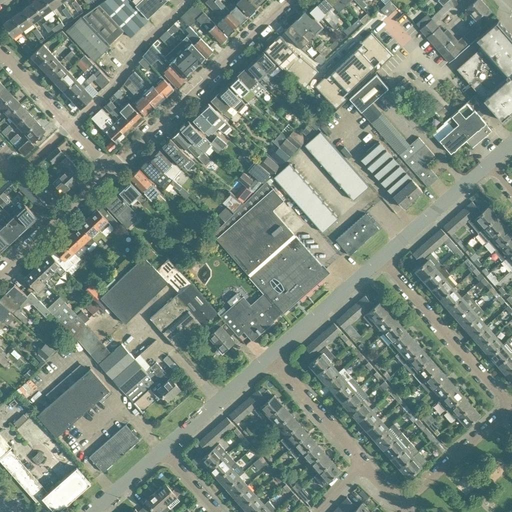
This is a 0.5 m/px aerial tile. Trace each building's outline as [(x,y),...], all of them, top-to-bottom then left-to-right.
[(53,9),(46,0),(36,0),(33,2),(43,16),(53,9)] [(62,2),(60,0),(46,0),(53,9),(62,2)] [(82,8),(76,0),(75,0),(72,2),(78,10),(82,8)] [(149,20),(147,19),(129,0),(104,0),(99,4),(103,9),(124,31),(130,38),(149,20)] [(129,0),(147,19),(166,0),(129,0)] [(238,27),(212,0),(207,0),(206,2),(213,10),(215,9),(224,18),(217,24),(228,36),(238,27)] [(212,0),(238,27),(242,22),(243,23),(247,20),(246,19),(247,17),(236,6),(230,11),(220,0),(212,0)] [(258,8),(250,0),(238,0),(236,2),(249,16),(250,15),(253,14),(254,11),(258,8)] [(330,9),(333,6),(327,0),(317,0),(316,2),(336,23),(340,19),(330,9)] [(346,5),(341,0),(327,0),(333,6),(339,12),(346,5)] [(390,0),(385,5),(392,12),(397,8),(390,0)] [(459,0),(448,10),(473,37),(496,17),(481,0),(459,0)] [(43,16),(33,2),(23,9),(33,23),(43,16)] [(336,23),(316,2),(313,4),(312,4),(309,7),(308,8),(318,19),(323,15),(336,29),(339,26),(336,23)] [(124,31),(103,9),(99,4),(83,16),(109,44),(124,31)] [(204,13),(196,4),(195,4),(191,8),(199,17),(204,13)] [(385,5),(381,9),(388,16),(392,12),(385,5)] [(72,15),(66,7),(62,9),(68,18),(72,15)] [(365,11),(367,13),(371,17),(374,13),(369,7),(365,11)] [(199,17),(191,8),(186,12),(195,21),(197,19),(199,17)] [(33,23),(23,9),(13,16),(23,30),(33,23)] [(307,10),(299,17),(316,34),(323,27),(317,21),(307,10)] [(406,34),(415,24),(401,11),(392,22),(406,34)] [(195,21),(186,12),(182,17),(188,23),(188,24),(189,25),(190,26),(195,21)] [(204,13),(199,17),(197,19),(202,24),(201,25),(207,32),(208,31),(220,43),(221,42),(223,42),(225,40),(226,38),(227,37),(204,13)] [(374,20),(371,17),(367,13),(360,19),(362,21),(363,23),(367,27),(374,20)] [(23,30),(13,16),(3,24),(13,38),(23,30)] [(109,46),(81,17),(66,31),(94,60),(109,46)] [(316,34),(299,17),(292,24),(308,41),(313,37),(316,40),(319,38),(316,34)] [(355,28),(362,21),(360,19),(359,18),(352,25),(355,28)] [(420,29),(439,51),(449,62),(458,54),(460,52),(461,51),(444,31),(436,22),(432,18),(431,19),(425,24),(420,29)] [(425,24),(421,19),(416,23),(420,29),(425,24)] [(511,35),(505,27),(498,20),(474,41),(480,48),(457,69),(472,87),(503,121),(508,116),(511,114),(509,112),(511,109),(511,35)] [(52,28),(47,21),(43,24),(49,31),(52,29),(52,28)] [(55,32),(65,25),(62,21),(52,28),(52,29),(55,32)] [(305,43),(308,41),(292,24),(285,31),(304,51),(305,50),(308,47),(305,43)] [(348,35),(355,28),(352,25),(351,24),(344,30),(348,35)] [(189,25),(185,29),(190,33),(187,36),(189,39),(191,41),(190,41),(194,45),(205,57),(207,56),(209,55),(211,54),(211,52),(213,50),(212,50),(190,26),(189,25)] [(43,36),(37,28),(33,30),(39,39),(43,36)] [(68,37),(63,30),(62,30),(58,33),(64,40),(68,37)] [(167,31),(160,37),(164,42),(171,36),(171,35),(167,31)] [(393,55),(371,32),(362,42),(361,41),(324,76),(324,77),(315,86),(336,108),(347,98),(344,95),(379,62),(382,65),(393,55)] [(280,35),(265,50),(285,71),(305,88),(319,71),(315,68),(300,56),(299,57),(297,55),(298,54),(280,35)] [(186,37),(179,43),(198,64),(205,57),(194,45),(190,41),(191,41),(189,39),(187,36),(186,37)] [(336,39),(329,46),(332,49),(338,44),(338,42),(336,39)] [(32,50),(26,43),(22,46),(29,53),(32,50)] [(153,44),(152,44),(184,77),(194,68),(195,69),(198,66),(197,65),(198,64),(179,43),(172,50),(164,56),(153,44)] [(39,65),(52,53),(43,44),(31,56),(39,65)] [(164,57),(152,44),(143,56),(144,57),(150,63),(152,64),(158,58),(167,68),(163,72),(177,86),(185,79),(184,77),(164,57)] [(328,45),(320,52),(324,57),(331,51),(332,49),(329,46),(328,45)] [(68,60),(75,53),(72,50),(65,57),(68,60)] [(263,51),(255,59),(267,71),(270,74),(273,77),(281,69),(278,66),(263,51)] [(320,52),(314,58),(319,62),(324,57),(320,52)] [(47,74),(60,61),(52,53),(39,65),(47,74)] [(80,60),(88,69),(93,64),(85,55),(80,60)] [(150,63),(144,57),(139,62),(146,71),(152,65),(151,65),(150,63)] [(255,59),(247,66),(259,79),(263,75),(267,71),(255,59)] [(56,82),(68,70),(60,61),(47,74),(56,82)] [(249,88),(257,80),(245,68),(241,72),(239,72),(238,74),(237,75),(249,88)] [(77,79),(68,70),(56,82),(64,91),(77,79)] [(132,81),(136,86),(143,81),(138,76),(135,72),(134,72),(134,73),(128,78),(132,81)] [(350,98),(361,111),(372,101),(390,85),(378,72),(350,98)] [(85,88),(97,76),(93,73),(81,84),(77,79),(64,91),(72,100),(85,88)] [(101,73),(94,80),(102,88),(105,85),(109,81),(101,73)] [(165,98),(174,89),(161,75),(153,83),(156,86),(154,87),(165,98)] [(255,94),(249,88),(237,75),(236,76),(235,75),(232,78),(233,79),(229,83),(247,102),(255,94)] [(263,75),(259,79),(261,81),(260,82),(265,87),(266,88),(266,87),(270,91),(274,87),(263,75)] [(136,86),(132,81),(128,78),(124,84),(134,94),(137,92),(141,96),(134,103),(146,115),(155,107),(136,86)] [(141,82),(136,86),(155,107),(165,98),(154,87),(153,85),(148,90),(141,82)] [(245,104),(227,85),(223,89),(222,88),(219,91),(220,92),(219,93),(231,105),(238,112),(245,104)] [(0,107),(13,95),(4,86),(0,90),(0,106),(0,107)] [(80,109),(93,97),(85,88),(72,100),(80,109)] [(119,89),(114,94),(118,98),(123,93),(119,89)] [(231,105),(219,93),(211,100),(223,113),(229,118),(233,114),(227,109),(231,105)] [(9,115),(21,104),(13,95),(0,107),(0,106),(0,114),(4,111),(9,115)] [(135,126),(120,109),(111,100),(105,106),(113,115),(115,113),(119,118),(114,122),(126,135),(135,126)] [(144,118),(132,106),(128,101),(120,109),(135,126),(144,118)] [(438,177),(426,163),(435,155),(419,137),(410,144),(372,101),(361,111),(399,154),(427,187),(438,177)] [(208,103),(200,110),(212,123),(217,128),(222,133),(230,126),(226,122),(208,103)] [(474,110),(467,103),(452,116),(470,136),(473,133),(480,141),(491,131),(485,123),(486,123),(474,110)] [(17,124),(29,113),(21,104),(9,115),(17,124)] [(102,108),(93,117),(101,125),(100,126),(105,132),(107,131),(117,143),(126,135),(114,122),(110,117),(102,108)] [(212,123),(200,110),(199,111),(197,112),(196,114),(192,118),(204,130),(208,135),(211,132),(211,133),(217,128),(212,123)] [(25,133),(37,121),(29,113),(17,124),(25,133)] [(470,136),(452,116),(445,122),(432,133),(439,141),(440,140),(451,153),(470,136)] [(33,142),(46,130),(37,121),(25,133),(30,138),(19,149),(25,155),(35,146),(32,142),(33,141),(33,142)] [(212,142),(205,136),(204,137),(189,121),(185,124),(184,123),(180,127),(181,128),(180,129),(196,145),(202,151),(203,150),(204,151),(212,142)] [(5,135),(13,128),(9,124),(2,131),(5,135)] [(312,131),(306,126),(302,131),(307,136),(312,131)] [(298,148),(307,138),(295,128),(287,138),(298,148)] [(212,159),(204,151),(203,150),(202,151),(196,145),(180,129),(172,137),(184,149),(188,146),(197,156),(206,165),(212,159)] [(310,151),(326,137),(321,131),(305,145),(310,151)] [(14,143),(21,137),(17,133),(10,140),(14,143)] [(217,135),(213,140),(222,149),(227,143),(217,135)] [(315,156),(331,142),(326,137),(310,151),(315,156)] [(171,138),(162,146),(181,166),(183,164),(188,170),(191,166),(195,162),(190,157),(171,138)] [(298,148),(287,138),(279,146),(290,156),(298,148)] [(393,196),(403,208),(404,208),(423,191),(379,141),(360,158),(393,196)] [(320,162),(336,148),(331,142),(315,156),(320,162)] [(54,162),(64,153),(58,146),(48,156),(54,162)] [(281,165),(290,156),(279,146),(271,156),(281,165)] [(325,167),(340,153),(336,148),(320,162),(325,167)] [(180,171),(172,162),(159,149),(150,158),(169,177),(170,176),(173,179),(180,171)] [(329,173),(345,159),(340,153),(325,167),(329,173)] [(267,155),(260,164),(270,172),(272,174),(274,173),(279,165),(267,155)] [(54,182),(54,184),(56,186),(63,193),(84,174),(67,156),(61,162),(59,163),(66,171),(54,182)] [(180,185),(173,179),(170,176),(169,177),(150,158),(141,166),(164,190),(170,183),(177,189),(180,185)] [(334,178),(350,164),(345,159),(329,173),(334,178)] [(263,182),(270,172),(260,164),(255,160),(247,169),(263,182)] [(230,178),(237,171),(229,163),(222,171),(230,178)] [(279,183),(295,169),(290,163),(274,177),(279,183)] [(339,184),(355,170),(350,164),(334,178),(339,184)] [(131,177),(130,177),(143,191),(150,198),(151,199),(160,191),(159,189),(152,182),(139,169),(135,172),(133,172),(130,174),(131,177)] [(284,188),(300,174),(295,169),(279,183),(284,188)] [(344,189),(360,175),(355,170),(339,184),(344,189)] [(237,179),(247,187),(253,180),(243,172),(237,179)] [(289,194),(305,180),(300,174),(284,188),(289,194)] [(50,192),(44,186),(41,188),(29,175),(17,186),(34,204),(35,203),(43,211),(48,207),(56,199),(55,197),(59,193),(54,188),(50,192)] [(349,195),(365,181),(360,175),(344,189),(349,195)] [(145,198),(140,193),(141,193),(128,179),(118,189),(130,203),(136,197),(141,202),(145,198)] [(294,199),(310,185),(305,180),(289,194),(294,199)] [(263,293),(281,314),(282,313),(293,303),(291,300),(296,295),(299,298),(322,277),(319,275),(325,269),(273,209),(284,200),(267,181),(264,183),(254,193),(253,192),(253,193),(243,202),(234,212),(232,213),(225,221),(213,234),(250,275),(249,276),(263,293)] [(354,200),(369,186),(365,181),(349,195),(354,200)] [(244,185),(235,195),(237,197),(243,202),(253,193),(244,185)] [(299,205),(314,191),(310,185),(294,199),(299,205)] [(38,218),(25,205),(22,208),(5,190),(0,194),(0,195),(29,226),(38,218)] [(136,214),(115,191),(104,201),(116,214),(114,215),(127,228),(132,223),(129,220),(136,214)] [(243,202),(237,197),(235,195),(232,192),(230,191),(221,201),(234,212),(243,202)] [(303,210),(319,196),(314,191),(299,205),(303,210)] [(29,226),(0,195),(0,203),(13,217),(8,221),(7,222),(19,234),(19,233),(21,235),(29,226)] [(308,216),(324,202),(319,196),(303,210),(308,216)] [(480,210),(472,201),(467,205),(474,214),(480,210)] [(313,221),(329,207),(324,202),(308,216),(313,221)] [(474,214),(467,205),(462,209),(470,218),(474,215),(474,214)] [(225,221),(232,213),(226,207),(218,215),(225,221)] [(318,227),(334,213),(329,207),(313,221),(318,227)] [(470,218),(467,221),(478,233),(483,228),(497,216),(488,207),(482,212),(480,210),(474,214),(474,215),(470,218)] [(120,223),(112,215),(107,220),(97,209),(93,212),(92,211),(88,215),(89,216),(88,217),(100,229),(102,231),(111,224),(115,228),(120,223)] [(470,218),(462,209),(457,214),(465,222),(470,218)] [(323,232),(339,218),(334,213),(318,227),(323,232)] [(356,248),(378,229),(379,230),(379,229),(365,213),(335,239),(349,255),(357,249),(356,248)] [(465,222),(457,214),(453,218),(460,227),(465,222)] [(7,222),(8,221),(4,216),(3,217),(0,219),(0,224),(2,227),(0,228),(0,232),(10,243),(11,242),(13,242),(15,239),(15,238),(18,236),(18,235),(19,234),(7,222)] [(488,240),(505,226),(497,216),(483,228),(478,233),(486,242),(488,240)] [(102,231),(100,229),(88,217),(85,220),(84,219),(80,223),(81,224),(80,225),(91,237),(92,236),(96,240),(96,241),(101,236),(105,240),(108,238),(102,231)] [(460,227),(453,218),(448,222),(456,231),(460,227)] [(456,231),(448,222),(443,226),(451,235),(456,231)] [(91,237),(80,225),(76,228),(75,227),(72,231),(72,232),(72,233),(87,249),(87,248),(96,240),(92,236),(91,237)] [(500,247),(511,236),(511,233),(505,226),(488,240),(496,249),(500,246),(500,247)] [(448,237),(441,228),(435,233),(443,242),(448,237)] [(0,232),(0,249),(2,251),(6,247),(7,247),(9,246),(9,244),(10,243),(0,232)] [(87,249),(72,233),(68,236),(67,235),(63,239),(64,240),(63,241),(77,256),(78,255),(79,256),(82,253),(90,256),(92,253),(87,248),(87,249)] [(443,242),(435,233),(431,237),(439,246),(443,242)] [(503,260),(511,252),(511,236),(500,247),(500,246),(496,249),(495,250),(503,260)] [(434,250),(439,246),(431,237),(426,241),(434,250)] [(56,250),(51,254),(64,268),(65,267),(67,269),(66,270),(67,271),(80,258),(77,256),(63,241),(60,244),(59,243),(55,246),(56,248),(55,249),(56,250)] [(434,250),(426,241),(421,245),(429,254),(434,250)] [(429,254),(421,245),(417,249),(425,258),(429,254)] [(425,258),(417,249),(412,254),(420,263),(425,258)] [(511,269),(511,252),(503,260),(511,270),(511,269)] [(51,253),(50,254),(41,263),(34,269),(48,284),(48,285),(50,287),(55,282),(51,278),(58,271),(61,274),(67,269),(65,267),(64,268),(51,253)] [(481,263),(473,254),(470,257),(478,266),(481,263)] [(168,282),(156,270),(142,256),(128,270),(154,295),(168,282)] [(191,282),(168,258),(156,270),(168,282),(179,292),(190,282),(191,282)] [(437,268),(428,259),(415,271),(423,280),(437,268)] [(129,266),(124,260),(118,265),(119,266),(123,271),(129,266)] [(445,278),(450,274),(442,264),(437,268),(423,280),(432,290),(445,278)] [(48,284),(34,269),(25,278),(25,277),(24,278),(39,293),(48,285),(48,284)] [(154,295),(128,270),(114,283),(140,309),(154,295)] [(495,275),(492,275),(490,272),(487,275),(495,285),(498,282),(496,279),(496,277),(495,275)] [(109,288),(117,280),(115,279),(112,274),(103,282),(109,288)] [(440,299),(453,287),(445,278),(432,290),(440,299)] [(202,326),(217,313),(190,282),(179,292),(150,318),(176,348),(202,325),(202,326)] [(140,309),(114,283),(99,298),(125,324),(140,309)] [(31,291),(27,296),(15,285),(11,289),(10,288),(6,292),(23,307),(28,302),(29,303),(31,303),(33,303),(46,316),(51,311),(48,307),(31,291)] [(90,285),(86,289),(96,300),(100,296),(90,285)] [(462,297),(453,287),(440,299),(448,309),(462,297)] [(511,302),(511,297),(506,291),(503,294),(511,303),(511,302)] [(23,307),(6,292),(3,295),(3,297),(0,299),(0,300),(10,310),(10,309),(26,323),(30,319),(20,310),(23,307)] [(467,292),(462,297),(448,309),(456,318),(470,306),(475,301),(467,292)] [(263,293),(251,304),(243,295),(241,297),(238,293),(228,302),(231,306),(227,310),(224,306),(218,312),(222,317),(221,317),(225,322),(226,322),(235,332),(239,336),(245,330),(250,336),(251,336),(257,330),(260,333),(261,332),(260,332),(267,326),(281,314),(263,293)] [(367,308),(373,304),(365,295),(360,299),(367,308)] [(60,296),(48,307),(51,311),(53,313),(75,336),(87,324),(85,322),(77,314),(60,296)] [(363,313),(367,308),(360,299),(355,304),(363,313)] [(9,311),(10,310),(0,300),(0,318),(5,324),(6,323),(8,325),(15,316),(9,311)] [(375,323),(389,311),(380,301),(367,313),(375,323)] [(464,327),(478,315),(484,310),(475,301),(470,306),(456,318),(464,327)] [(95,302),(88,309),(93,314),(100,307),(95,302)] [(363,313),(355,304),(350,308),(358,317),(363,313)] [(353,321),(358,317),(350,308),(346,312),(353,321)] [(82,310),(77,314),(85,322),(90,318),(82,310)] [(384,332),(397,320),(389,311),(375,323),(384,332)] [(353,321),(346,312),(341,316),(349,325),(353,321)] [(473,337),(486,325),(478,315),(464,327),(473,337)] [(349,325),(341,316),(336,320),(343,329),(349,325)] [(221,326),(225,322),(221,317),(205,331),(222,351),(234,341),(221,326)] [(384,332),(380,335),(388,345),(392,341),(405,329),(397,320),(384,332)] [(336,336),(341,332),(333,323),(328,327),(336,336)] [(83,345),(95,334),(87,324),(75,336),(83,345)] [(486,325),(473,337),(481,346),(495,334),(486,325)] [(336,336),(328,327),(324,331),(331,340),(336,336)] [(400,351),(414,339),(405,329),(392,341),(400,351)] [(327,344),(331,340),(324,331),(319,335),(327,344)] [(91,354),(103,343),(95,334),(83,345),(91,354)] [(489,356),(503,344),(495,334),(481,346),(489,356)] [(327,344),(319,335),(314,339),(322,348),(326,345),(327,344)] [(56,349),(64,341),(58,336),(50,344),(56,349)] [(322,348),(314,339),(309,343),(317,352),(320,350),(322,348)] [(408,360),(422,348),(414,339),(400,351),(408,360)] [(45,360),(54,350),(46,342),(37,352),(39,354),(45,360)] [(95,359),(108,348),(103,343),(91,354),(95,359)] [(112,378),(135,358),(122,343),(111,352),(112,352),(99,363),(112,378)] [(317,352),(309,343),(304,348),(312,357),(317,352)] [(360,353),(351,343),(348,346),(357,355),(360,353)] [(497,365),(511,353),(503,344),(489,356),(497,365)] [(326,345),(322,348),(320,350),(322,353),(308,365),(317,374),(330,362),(336,357),(326,345)] [(112,352),(111,352),(108,348),(95,359),(99,363),(112,352)] [(408,360),(404,364),(412,373),(416,369),(417,370),(430,358),(422,348),(408,360)] [(4,357),(0,352),(0,361),(6,367),(10,361),(5,356),(4,357)] [(506,374),(511,368),(511,353),(497,365),(506,374)] [(47,361),(45,360),(39,354),(37,356),(41,360),(41,362),(36,367),(38,369),(47,361)] [(146,370),(135,358),(112,378),(135,403),(150,390),(159,400),(164,396),(167,400),(180,389),(169,377),(168,378),(155,363),(146,370)] [(425,379),(438,367),(430,358),(417,370),(416,369),(412,373),(421,382),(425,379)] [(325,384),(338,372),(330,362),(317,374),(325,384)] [(338,372),(325,384),(333,393),(347,381),(352,376),(344,367),(338,372)] [(425,379),(421,382),(429,392),(433,388),(447,377),(438,367),(425,379)] [(57,436),(110,389),(91,368),(38,415),(57,436)] [(28,378),(34,373),(31,369),(24,374),(28,378)] [(341,402),(360,386),(352,376),(347,381),(333,393),(341,402)] [(441,398),(455,386),(447,377),(433,388),(441,398)] [(350,412),(363,400),(368,396),(360,386),(341,402),(350,412)] [(446,410),(463,395),(455,386),(441,398),(438,401),(446,410)] [(264,399),(256,390),(252,394),(260,403),(264,399)] [(260,403),(252,394),(248,398),(256,407),(260,403)] [(269,416),(283,405),(274,395),(262,405),(260,403),(256,407),(254,409),(264,420),(269,416)] [(463,395),(446,410),(454,420),(458,417),(471,405),(463,395)] [(256,407),(248,398),(243,402),(251,411),(254,409),(256,407)] [(401,399),(398,402),(403,408),(406,406),(401,399)] [(358,421),(371,409),(363,400),(350,412),(358,421)] [(251,411),(243,402),(238,406),(246,415),(251,411)] [(278,426),(291,414),(283,405),(269,416),(278,426)] [(423,414),(415,405),(412,407),(420,417),(423,414)] [(466,426),(480,415),(471,405),(458,417),(466,426)] [(242,419),(246,415),(238,406),(234,410),(242,419)] [(380,419),(371,409),(358,421),(366,431),(380,419)] [(242,419),(234,410),(229,415),(237,424),(242,419)] [(286,435),(299,423),(291,414),(278,426),(286,435)] [(234,426),(226,417),(221,421),(229,430),(234,426)] [(426,428),(417,418),(414,421),(423,431),(426,428)] [(374,440),(388,428),(380,419),(366,431),(374,440)] [(224,434),(229,430),(221,421),(217,425),(224,434)] [(289,449),(307,433),(299,423),(286,435),(281,440),(289,449)] [(388,428),(374,440),(383,449),(396,437),(401,432),(393,423),(388,428)] [(103,472),(140,440),(136,435),(138,433),(134,428),(132,431),(126,424),(89,456),(103,472)] [(220,438),(224,434),(217,425),(212,429),(220,438)] [(434,437),(426,428),(423,431),(431,440),(434,437)] [(220,438),(212,429),(207,434),(215,443),(220,438)] [(391,459),(410,442),(401,432),(396,437),(383,449),(391,459)] [(69,503),(91,483),(77,467),(49,492),(10,449),(12,447),(0,433),(0,459),(45,511),(48,511),(50,507),(54,511),(58,511),(64,507),(65,509),(70,504),(69,503)] [(302,454),(316,442),(307,433),(289,449),(297,459),(302,454)] [(215,443),(207,434),(203,438),(210,447),(215,443)] [(445,450),(434,437),(431,440),(442,453),(445,450)] [(210,447),(203,438),(197,442),(205,451),(210,447)] [(311,463),(324,452),(316,442),(302,454),(311,463)] [(399,468),(419,451),(418,451),(410,442),(391,459),(399,468)] [(210,468),(228,453),(219,444),(202,459),(210,468)] [(408,478),(427,461),(427,460),(426,461),(418,452),(419,451),(399,468),(408,478)] [(267,452),(264,455),(272,464),(275,461),(267,452)] [(319,473),(332,461),(324,452),(311,463),(319,472),(319,473)] [(218,478),(236,463),(228,453),(210,468),(218,478)] [(319,472),(314,476),(323,486),(327,482),(341,471),(332,461),(319,473),(319,472)] [(236,463),(218,478),(226,487),(240,476),(244,472),(236,463)] [(234,497),(248,485),(240,476),(226,487),(234,497)] [(165,482),(155,491),(167,505),(177,496),(172,491),(165,482)] [(256,494),(248,485),(234,497),(242,506),(256,494)] [(176,487),(172,491),(177,496),(180,493),(176,487)] [(300,490),(297,492),(305,501),(311,497),(302,488),(300,490)] [(149,505),(145,510),(146,511),(165,511),(170,508),(167,505),(155,491),(145,500),(147,503),(149,505)] [(254,511),(264,504),(256,494),(242,506),(247,511),(254,511)] [(350,510),(354,505),(345,497),(341,502),(350,510)] [(264,504),(254,511),(273,511),(276,510),(268,500),(264,504)] [(347,511),(350,510),(341,502),(337,506),(342,511),(347,511)] [(370,511),(361,503),(352,511),(370,511)]
